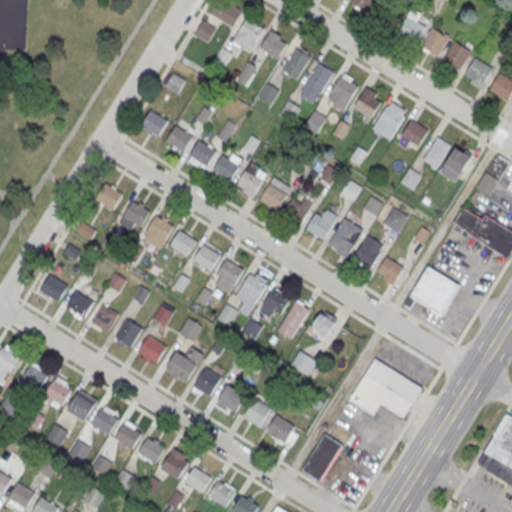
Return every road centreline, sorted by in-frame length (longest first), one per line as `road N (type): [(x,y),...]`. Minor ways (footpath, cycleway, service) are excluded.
road 1 (residential): [(511,398),(98,141)]
road 2 (residential): [(338,511),(0,303)]
road 3 (residential): [(185,0),(0,301)]
road 4 (residential): [(511,144),(281,0)]
road 5 (secondary): [(511,313),(388,511)]
